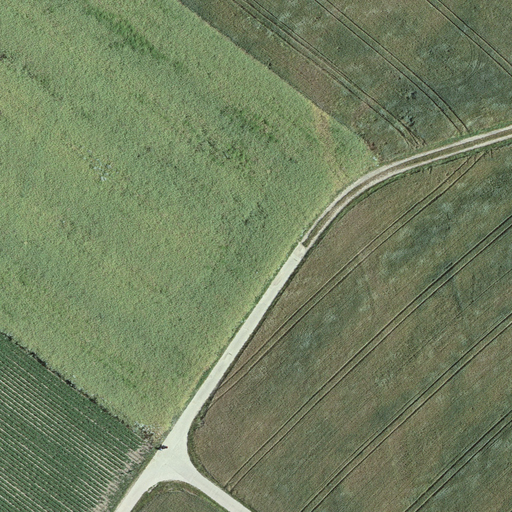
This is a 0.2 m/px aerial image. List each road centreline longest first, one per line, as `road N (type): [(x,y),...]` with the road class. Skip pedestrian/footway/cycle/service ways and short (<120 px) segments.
road 1 (track): [(511,129),(367,180),(318,221),(159,460)]
road 2 (track): [(242,511),(159,460),(124,511)]
